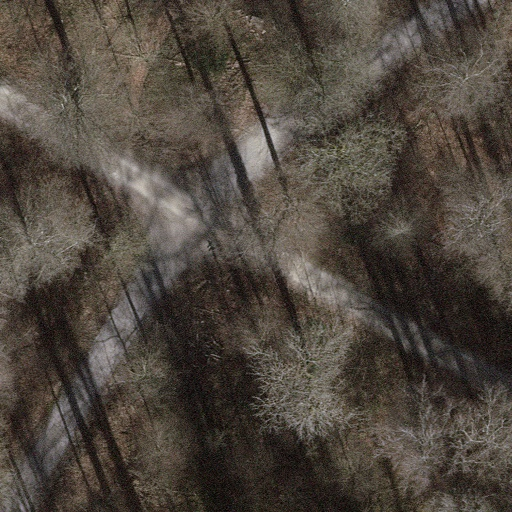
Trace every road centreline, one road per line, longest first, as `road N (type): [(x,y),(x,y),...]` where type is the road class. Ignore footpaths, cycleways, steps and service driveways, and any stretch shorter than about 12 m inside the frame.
road 1 (track): [(196,209),(511,388)]
road 2 (track): [(196,209),(11,511)]
road 3 (track): [(471,0),(239,153),(196,209)]
road 4 (track): [(196,209),(0,95)]
